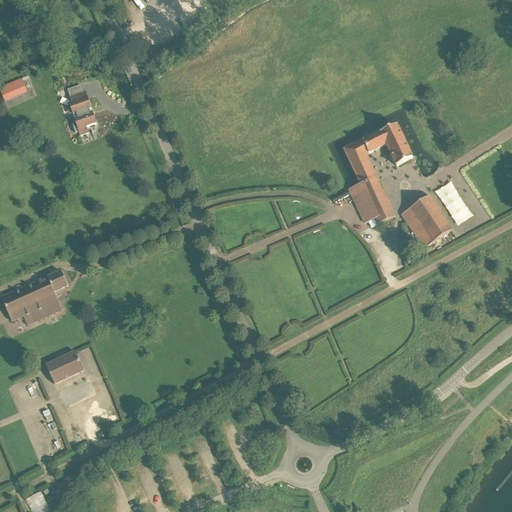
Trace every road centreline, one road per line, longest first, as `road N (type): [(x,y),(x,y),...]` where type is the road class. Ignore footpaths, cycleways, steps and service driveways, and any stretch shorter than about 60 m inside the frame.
road 1 (residential): [(295,449),(124,49)]
road 2 (unclassified): [(320,458),(417,408),(511,329)]
